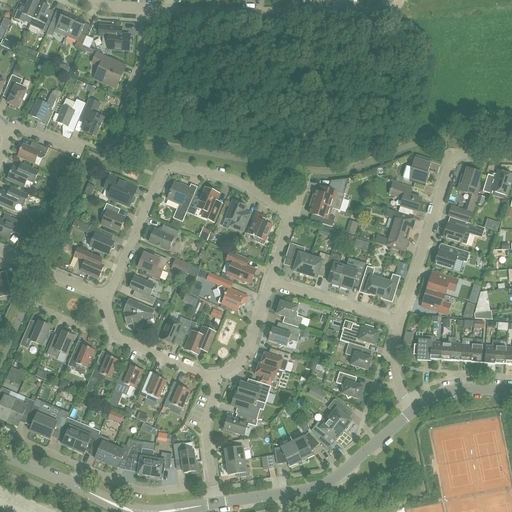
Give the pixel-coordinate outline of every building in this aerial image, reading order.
[(19,5),(14,18),(13,21),(19,23),(20,21),(24,23),(27,16),(32,18),(39,2),(34,0),(28,0),(25,8),(19,5)] [(44,18),(49,7),(39,2),(32,18),(38,21),(35,27),(45,32),(50,21),(44,18)] [(46,34),(52,36),(55,31),(66,36),(74,17),(63,12),(57,24),(51,22),(46,34)] [(81,49),(82,45),(86,36),(80,33),(85,22),(74,17),(66,36),(77,41),(75,46),(81,49)] [(10,21),(4,18),(1,24),(7,27),(10,21)] [(99,26),(98,35),(103,35),(102,48),(107,48),(129,50),(130,35),(122,34),(122,27),(114,27),(99,26)] [(14,44),(6,39),(3,44),(11,49),(14,44)] [(116,88),(122,73),(109,67),(112,60),(96,53),(92,62),(100,66),(94,78),(116,88)] [(16,107),(19,108),(22,100),(24,100),(27,95),(25,94),(26,91),(19,88),(22,79),(12,75),(7,86),(13,89),(7,103),(10,104),(9,106),(15,109),(16,107)] [(61,93),(56,90),(53,91),(51,94),(46,104),(37,99),(30,116),(42,121),(41,123),(47,126),(61,93)] [(96,136),(104,118),(95,114),(100,104),(89,99),(84,111),(89,114),(82,130),(96,136)] [(85,103),(77,100),(75,105),(66,101),(63,106),(63,105),(59,115),(56,114),(53,119),(56,121),(67,127),(66,129),(73,132),(85,103)] [(45,157),(48,148),(36,143),(34,149),(23,144),(18,156),(34,164),(37,157),(41,158),(45,157)] [(410,168),(407,178),(426,184),(430,174),(428,173),(431,163),(415,157),(411,168),(410,168)] [(33,183),(38,172),(26,166),(24,172),(13,167),(7,180),(24,187),(27,180),(33,183)] [(477,185),(481,173),(467,169),(465,176),(463,175),(458,189),(470,193),(465,210),(466,210),(465,213),(458,210),(456,217),(470,222),(476,203),(479,196),(477,195),(480,185),(477,185)] [(507,195),(511,178),(511,174),(499,170),(497,176),(495,175),(495,176),(488,174),(483,191),(492,194),(493,191),(507,195)] [(129,207),(130,204),(132,204),(133,203),(134,202),(136,199),(135,198),(135,196),(134,195),(137,188),(109,176),(104,189),(110,192),(108,198),(129,207)] [(314,193),(311,202),(333,209),(340,211),(342,205),(341,203),(344,194),(342,193),(344,187),(341,186),(343,180),(331,181),(327,195),(317,191),(314,193)] [(182,222),(194,195),(187,192),(189,188),(182,185),(182,186),(174,183),(167,199),(179,204),(173,218),(182,222)] [(418,212),(422,198),(410,195),(412,189),(393,183),(389,194),(403,198),(400,206),(418,212)] [(214,222),(219,209),(213,206),(219,194),(205,188),(197,207),(205,211),(202,217),(214,222)] [(21,211),(23,206),(28,195),(16,190),(13,196),(2,191),(0,196),(0,204),(13,210),(18,212),(21,211)] [(482,205),(485,198),(479,196),(476,203),(482,205)] [(243,232),(250,216),(243,214),(247,206),(233,200),(225,217),(232,220),(230,226),(243,232)] [(334,216),(331,215),(333,209),(311,202),(309,210),(310,213),(320,216),(318,222),(332,226),(335,218),(334,216)] [(103,219),(101,224),(119,232),(124,218),(109,211),(111,205),(106,203),(101,216),(102,218),(103,219)] [(390,229),(408,234),(410,226),(413,227),(416,218),(387,209),(385,216),(395,219),(392,229),(391,228),(390,229)] [(264,245),(272,225),(262,220),(264,216),(256,212),(247,233),(253,236),(255,241),(264,245)] [(19,235),(24,223),(13,218),(10,224),(0,219),(0,234),(8,238),(10,234),(15,232),(19,235)] [(470,223),(454,218),(452,227),(447,226),(443,237),(467,245),(471,234),(482,238),(485,228),(470,223)] [(104,231),(90,225),(86,236),(93,239),(90,246),(109,254),(111,249),(113,249),(114,248),(115,247),(115,245),(113,243),(114,242),(101,237),(104,231)] [(154,229),(149,242),(168,250),(174,238),(176,239),(179,232),(163,225),(160,232),(154,229)] [(199,237),(208,240),(212,231),(203,227),(199,237)] [(406,242),(408,234),(390,229),(388,238),(377,235),(375,242),(384,245),(385,244),(386,245),(385,245),(405,251),(408,242),(406,242)] [(293,271),(305,275),(311,256),(303,254),(305,248),(290,243),(286,256),(297,259),(293,271)] [(435,264),(437,265),(436,267),(442,269),(443,266),(453,270),(456,259),(467,262),(470,252),(446,245),(443,254),(438,253),(435,264)] [(85,261),(81,271),(98,279),(104,266),(89,260),(92,254),(78,248),(74,257),(85,261)] [(232,263),(227,275),(242,281),(243,280),(250,283),(256,270),(246,266),(249,260),(230,252),(226,261),(232,263)] [(327,266),(332,252),(331,252),(330,256),(320,252),(318,258),(311,256),(305,275),(317,279),(321,267),(326,268),(327,266)] [(328,282),(340,286),(346,267),(339,265),(342,256),(332,252),(327,266),(333,268),(328,282)] [(145,254),(139,268),(148,271),(147,274),(159,279),(166,260),(158,256),(157,259),(145,254)] [(176,259),(173,266),(180,269),(179,272),(186,274),(189,265),(176,259)] [(361,277),(366,263),(359,261),(359,264),(355,262),(353,269),(346,267),(340,286),(351,290),(356,275),(361,277)] [(397,268),(407,270),(409,264),(399,262),(397,268)] [(199,268),(190,264),(187,272),(196,275),(199,268)] [(369,292),(377,295),(381,279),(372,276),(375,268),(367,266),(359,292),(360,292),(368,294),(369,292)] [(221,278),(209,273),(200,269),(197,276),(206,280),(219,285),(221,278)] [(392,302),(401,276),(393,274),(390,282),(381,279),(377,295),(384,297),(384,299),(391,302),(392,302)] [(442,281),(431,278),(427,290),(445,295),(447,288),(455,291),(458,280),(444,276),(442,281)] [(129,288),(144,294),(141,300),(153,305),(156,298),(150,296),(155,285),(134,277),(129,288)] [(0,297),(11,295),(7,279),(0,281),(0,279),(0,297)] [(475,284),(473,291),(480,293),(482,286),(475,284)] [(218,287),(221,296),(218,302),(238,311),(240,306),(245,304),(248,296),(223,285),(218,287)] [(435,304),(432,310),(447,314),(450,304),(447,303),(449,296),(445,295),(427,290),(423,301),(435,304)] [(133,323),(134,328),(144,325),(143,321),(154,318),(153,314),(154,310),(129,300),(125,310),(124,314),(127,325),(133,323)] [(277,314),(289,318),(287,324),(300,328),(303,318),(297,316),(298,314),(297,311),(298,307),(281,301),(277,314)] [(474,314),(475,319),(492,320),(491,311),(474,314)] [(179,333),(185,335),(191,321),(181,317),(178,323),(169,320),(161,339),(174,345),(179,333)] [(484,321),(475,321),(474,328),(484,329),(484,321)] [(20,345),(28,349),(31,341),(42,346),(51,327),(39,322),(36,328),(33,329),(32,332),(26,330),(20,345)] [(344,328),(340,341),(348,343),(348,344),(362,348),(364,341),(376,345),(380,332),(373,330),(374,327),(365,325),(365,327),(353,324),(351,330),(344,328)] [(285,332),(272,328),(268,341),(277,343),(279,348),(283,345),(287,346),(288,343),(293,341),(297,342),(301,330),(288,325),(285,332)] [(210,346),(215,332),(203,327),(199,334),(192,331),(185,349),(198,355),(203,343),(210,346)] [(58,358),(60,352),(67,355),(75,337),(63,332),(57,345),(51,342),(47,353),(58,358)] [(418,360),(419,360),(424,361),(424,359),(430,359),(432,336),(427,335),(427,339),(418,339),(418,344),(414,344),(414,354),(417,355),(417,358),(417,359),(418,360)] [(430,359),(441,360),(442,342),(436,342),(436,336),(432,336),(430,359)] [(448,337),(448,343),(442,342),(441,360),(451,361),(452,338),(448,337)] [(456,343),(456,338),(452,338),(451,361),(461,361),(462,344),(456,343)] [(463,338),(462,344),(461,361),(471,362),(471,363),(473,339),(463,338)] [(482,364),(483,345),(483,339),(473,339),(471,363),(482,364)] [(485,364),(495,365),(497,340),(493,340),(493,346),(486,345),(485,364)] [(501,340),(497,340),(495,365),(495,364),(505,365),(506,347),(501,346),(501,340)] [(85,344),(78,341),(68,366),(74,368),(76,364),(87,368),(89,362),(92,363),(94,357),(92,356),(95,350),(84,346),(85,344)] [(357,370),(360,368),(368,370),(372,357),(360,354),(362,348),(348,344),(345,354),(351,356),(350,358),(352,361),(351,365),(355,366),(357,370)] [(276,356),(264,353),(261,364),(279,370),(281,363),(287,365),(290,354),(277,350),(276,356)] [(96,387),(101,374),(111,378),(113,372),(116,373),(118,368),(116,367),(118,360),(108,356),(109,354),(102,351),(92,376),(86,388),(93,391),(95,386),(96,387)] [(135,388),(137,383),(139,383),(142,378),(140,377),(142,371),(132,366),(133,364),(126,361),(116,385),(113,392),(114,392),(120,395),(120,393),(126,395),(130,386),(135,388)] [(271,386),(278,388),(283,371),(279,370),(261,364),(259,363),(255,375),(260,376),(258,382),(265,384),(269,386),(271,386)] [(157,374),(150,371),(139,396),(140,396),(138,401),(141,402),(143,398),(156,404),(161,393),(163,394),(166,388),(164,387),(166,381),(156,376),(157,374)] [(348,399),(352,397),(359,399),(363,386),(351,382),(353,376),(339,372),(336,383),(342,385),(341,387),(343,390),(342,394),(346,395),(348,399)] [(174,381),(163,406),(164,407),(163,410),(165,411),(166,408),(170,409),(172,404),(183,409),(185,403),(187,404),(190,398),(187,397),(190,391),(180,386),(181,384),(174,381)] [(269,386),(265,384),(258,382),(257,382),(255,387),(241,383),(237,394),(254,400),(265,404),(271,386),(269,386)] [(0,406),(0,418),(7,421),(16,401),(8,398),(11,392),(2,387),(0,391),(0,402),(2,403),(0,406)] [(319,390),(312,387),(308,394),(315,398),(319,390)] [(246,410),(244,416),(257,419),(260,409),(252,406),(254,400),(237,394),(236,394),(232,406),(246,410)] [(36,397),(33,396),(31,400),(25,398),(23,404),(16,401),(7,421),(18,426),(24,412),(29,415),(29,416),(34,405),(33,405),(35,402),(34,402),(36,397)] [(344,431),(352,420),(344,414),(347,409),(336,399),(335,401),(334,400),(327,408),(333,412),(328,419),(344,431)] [(29,431),(40,435),(48,418),(42,415),(44,409),(34,405),(29,416),(35,418),(29,431)] [(289,414),(295,412),(293,406),(287,409),(289,414)] [(108,418),(121,424),(125,416),(111,410),(108,418)] [(69,415),(65,413),(63,417),(56,414),(53,420),(48,418),(40,435),(50,440),(56,427),(62,430),(61,433),(67,417),(68,418),(69,415)] [(242,422),(228,417),(226,424),(224,423),(222,431),(232,434),(233,432),(244,436),(248,424),(256,426),(258,420),(257,419),(244,416),(242,422)] [(65,446),(73,450),(84,425),(68,418),(67,417),(61,433),(65,435),(66,436),(63,443),(65,446)] [(336,441),(344,431),(328,419),(320,429),(315,425),(311,430),(323,439),(327,435),(336,441)] [(158,429),(143,423),(141,429),(152,434),(157,435),(158,429)] [(99,435),(100,432),(84,425),(73,450),(82,453),(85,452),(88,444),(90,443),(95,445),(99,435)] [(304,436),(293,442),(302,461),(313,456),(311,451),(320,444),(309,432),(304,436)] [(95,459),(106,464),(114,446),(107,444),(109,439),(99,435),(95,445),(100,447),(95,459)] [(122,457),(128,459),(129,460),(135,441),(129,438),(126,446),(122,445),(120,449),(114,446),(106,464),(117,468),(122,457)] [(250,450),(248,439),(235,441),(236,448),(225,449),(227,462),(245,459),(244,451),(250,450)] [(138,474),(150,476),(153,458),(145,457),(147,450),(142,449),(143,442),(135,441),(129,460),(140,462),(138,474)] [(290,467),(302,461),(293,442),(281,448),(275,448),(277,464),(288,463),(290,467)] [(191,474),(199,472),(197,462),(195,462),(193,450),(186,451),(184,443),(173,444),(175,459),(182,458),(184,473),(191,472),(191,474)] [(170,467),(172,454),(162,453),(161,460),(153,458),(150,476),(162,478),(165,466),(170,467)] [(274,455),(267,456),(269,469),(276,468),(274,455)] [(246,468),(245,459),(227,462),(228,475),(240,473),(241,477),(252,476),(250,467),(246,468)]
